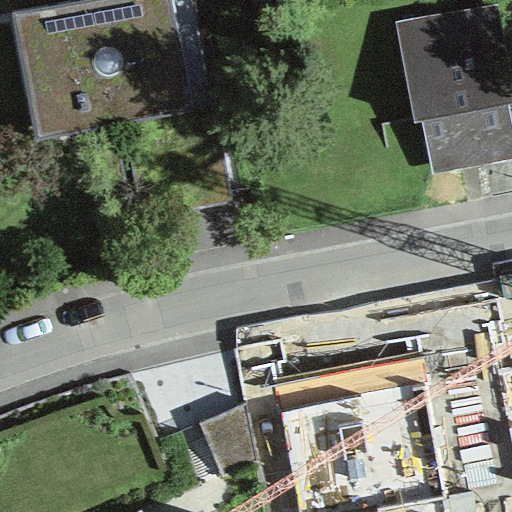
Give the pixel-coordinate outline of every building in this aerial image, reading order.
[(195,0),(0,0),(0,8),(43,0),(173,0),(193,104),(122,118),(140,205),(241,186),(224,95),(214,97),(195,0)] [(182,105),(162,0),(57,0),(24,6),(48,130),(92,122),(182,105)] [(416,115),(424,113),(430,146),(447,143),(478,137),(482,157),(511,151),(511,121),(507,98),(511,96),(511,80),(498,4),(493,4),(494,9),(438,19),(437,15),(433,16),(439,47),(405,53),(416,115)] [(511,366),(496,369),(511,453),(511,366)] [(353,395),(280,409),(298,511),(382,511),(449,500),(427,382),(353,395)]
